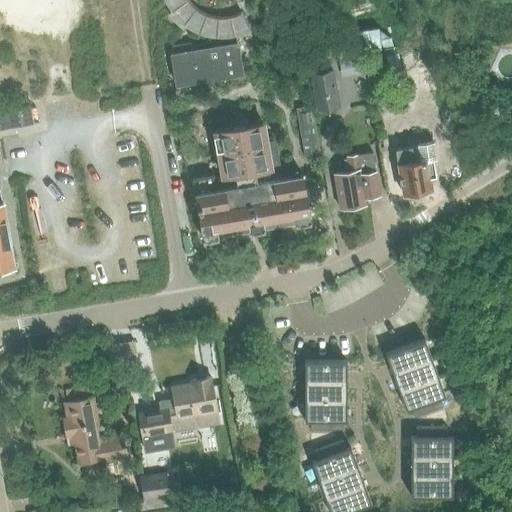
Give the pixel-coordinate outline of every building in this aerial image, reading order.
[(163,0),(165,3),(170,12),(168,14),(182,29),(185,26),(200,34),(209,36),(220,37),(232,36),(241,34),(250,30),(240,10),(232,14),(222,15),(212,14),(205,12),(197,8),(190,1),(189,0),(163,0)] [(169,48),(175,86),(243,74),(236,37),(169,48)] [(390,37),(362,43),(365,56),(393,50),(390,37)] [(358,38),(345,40),(347,49),(360,47),(358,38)] [(361,48),(337,52),(340,71),(364,67),(361,48)] [(397,54),(386,56),(388,69),(400,67),(397,54)] [(315,62),(308,63),(310,72),(317,110),(328,109),(340,107),(333,68),(322,70),(317,71),(315,62)] [(303,63),(294,64),(296,78),(305,76),(303,63)] [(305,107),(296,108),(296,111),(305,158),(320,155),(312,105),(305,107)] [(275,140),(268,141),(265,121),(212,130),(220,178),(235,175),(237,185),(214,189),(211,176),(188,179),(189,185),(194,185),(194,192),(202,240),(251,232),(263,230),(310,221),(301,174),(257,181),(255,172),(273,169),(273,168),(280,167),(275,140)] [(416,145),(395,149),(403,195),(431,190),(429,177),(436,176),(431,143),(416,145)] [(348,169),(333,172),(339,208),(365,204),(364,197),(379,194),(372,152),(346,156),(348,169)] [(0,190),(0,274),(13,272),(0,190)] [(387,352),(394,371),(433,357),(426,337),(387,352)] [(440,375),(433,357),(394,371),(401,389),(440,375)] [(305,379),(347,380),(347,359),(305,359),(305,379)] [(442,396),(447,394),(440,375),(401,389),(408,409),(413,407),(422,403),(432,400),(442,396)] [(191,383),(171,387),(173,399),(159,402),(160,409),(138,413),(145,451),(173,446),(171,431),(193,427),(190,415),(216,411),(210,377),(190,380),(191,383)] [(347,380),(305,379),(305,399),(347,399),(347,380)] [(63,400),(63,402),(66,417),(62,418),(65,437),(68,436),(69,444),(75,443),(78,463),(112,457),(112,461),(128,458),(124,433),(108,434),(108,439),(102,440),(94,395),(92,384),(62,389),(63,400)] [(435,408),(445,405),(442,396),(432,400),(435,408)] [(305,399),(305,419),(310,419),(321,419),(331,419),(341,419),(347,419),(347,399),(305,399)] [(432,400),(422,403),(426,412),(435,408),(432,400)] [(413,407),(416,415),(426,412),(422,403),(413,407)] [(321,419),(310,419),(310,428),(321,428),(321,419)] [(321,428),(331,428),(331,419),(321,419),(321,428)] [(331,419),(331,428),(341,428),(341,419),(331,419)] [(418,435),(428,435),(428,426),(418,426),(418,435)] [(439,435),(439,426),(428,426),(428,435),(439,435)] [(449,426),(439,426),(439,435),(449,435),(449,426)] [(454,435),(449,435),(439,435),(428,435),(418,435),(412,435),(412,456),(454,456),(454,435)] [(343,440),(334,443),(337,452),(346,448),(343,440)] [(327,455),(337,452),(334,443),(324,447),(327,455)] [(319,480),(359,466),(351,446),(346,448),(337,452),(327,455),(317,459),(312,461),(319,480)] [(324,447),(314,450),(317,459),(327,455),(324,447)] [(454,456),(412,456),(412,476),(454,476),(454,456)] [(359,466),(319,480),(326,498),(365,484),(359,466)] [(140,475),(143,500),(138,501),(140,511),(172,506),(171,499),(166,472),(140,475)] [(412,496),(454,496),(454,476),(412,476),(412,496)] [(330,511),(347,511),(372,503),(365,484),(326,498),(330,511)]
